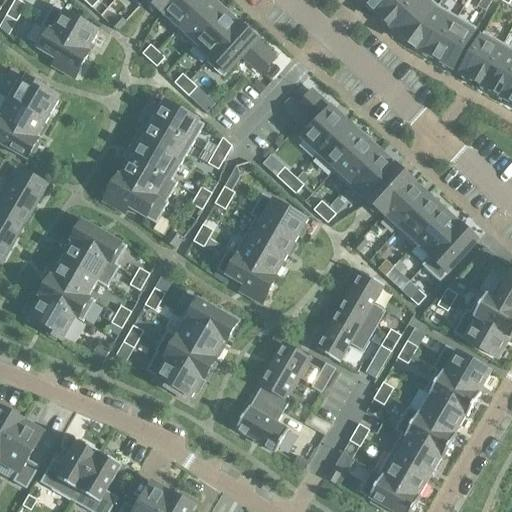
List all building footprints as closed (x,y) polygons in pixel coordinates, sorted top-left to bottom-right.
[(22,13),(26,5),(17,0),(15,0),(11,7),(22,13)] [(100,0),(86,0),(85,2),(92,9),(100,0)] [(147,0),(163,14),(176,0),(147,0)] [(176,0),(163,14),(165,15),(166,14),(180,27),(205,0),(176,0)] [(192,46),(193,47),(226,9),(217,0),(214,3),(211,0),(205,0),(180,27),(195,41),(191,45),(192,46)] [(362,0),(369,6),(369,7),(374,11),(384,0),(362,0)] [(384,0),(374,11),(375,12),(375,11),(375,12),(384,20),(390,25),(413,0),(384,0)] [(404,39),(410,44),(438,6),(431,0),(413,0),(390,25),(405,39),(404,39)] [(99,32),(53,6),(42,25),(90,52),(88,50),(89,50),(92,52),(96,46),(92,44),(99,32)] [(438,6),(410,44),(416,48),(416,47),(431,56),(434,58),(458,17),(438,6)] [(6,16),(17,22),(22,13),(11,7),(6,16)] [(226,9),(193,47),(207,60),(206,61),(207,62),(241,25),(240,24),(239,25),(233,20),(235,17),(226,9)] [(117,31),(126,22),(120,16),(111,26),(117,31)] [(441,62),(453,69),(477,28),(458,17),(434,58),(435,58),(434,58),(441,62)] [(90,52),(42,25),(41,27),(45,29),(34,47),(55,60),(52,66),(74,79),(85,59),(90,52)] [(256,41),(258,40),(241,25),(207,62),(224,78),(243,57),(262,74),(275,59),(256,41)] [(460,73),(473,81),(480,85),(480,84),(503,44),(484,32),(460,73)] [(480,84),(492,91),(492,92),(498,95),(499,95),(511,71),(511,48),(503,44),(480,84)] [(150,61),(158,52),(151,45),(143,54),(143,55),(150,61)] [(165,58),(158,52),(150,61),(157,67),(165,58)] [(511,71),(499,95),(511,102),(511,103),(511,71)] [(190,81),(183,74),(174,83),(182,90),(186,85),(190,81)] [(6,99),(47,122),(58,102),(56,101),(59,95),(27,76),(23,82),(18,79),(6,99)] [(182,90),(189,97),(197,88),(190,81),(186,85),(182,90)] [(316,158),(348,124),(312,92),(299,106),(317,123),(303,138),(319,153),(315,157),(316,158)] [(46,124),(47,122),(6,99),(0,109),(0,118),(38,141),(39,139),(38,138),(39,136),(42,138),(49,126),(46,124)] [(193,144),(205,125),(164,101),(157,113),(154,112),(151,117),(154,119),(153,121),(193,144)] [(0,144),(27,160),(30,155),(34,157),(41,145),(37,143),(38,141),(0,118),(0,144)] [(141,142),(181,166),(193,144),(153,121),(151,124),(148,122),(145,127),(148,129),(141,142)] [(355,130),(348,124),(316,158),(332,173),(366,136),(357,128),(355,130)] [(348,187),(380,153),(372,146),(375,144),(366,136),(332,173),(348,187)] [(131,158),(177,185),(178,183),(172,180),(181,166),(141,142),(136,151),(132,149),(129,154),(133,156),(131,158)] [(218,147),(213,156),(224,162),(228,154),(218,147)] [(394,167),(380,153),(348,187),(365,203),(368,200),(369,199),(398,167),(396,165),(394,167)] [(224,162),(213,156),(208,164),(218,170),(223,162),(224,162)] [(167,205),(168,203),(167,202),(177,185),(131,158),(130,161),(126,159),(123,164),(127,166),(121,176),(120,175),(119,176),(167,205)] [(414,185),(416,184),(398,167),(369,199),(368,200),(384,214),(386,216),(387,215),(386,214),(413,184),(414,185)] [(289,188),(297,179),(285,168),(276,177),(289,188)] [(45,184),(23,171),(0,210),(23,223),(45,184)] [(156,224),(167,205),(119,176),(104,202),(126,215),(129,209),(156,224)] [(304,186),(297,179),(289,188),(296,195),(304,186)] [(397,232),(429,198),(414,185),(413,184),(386,214),(387,215),(400,226),(396,231),(397,232)] [(230,202),(235,194),(224,187),(220,196),(230,202)] [(202,188),(197,196),(207,203),(212,194),(202,188)] [(262,194),(251,214),(297,240),(298,237),(302,239),(309,227),(306,224),(308,221),(262,194)] [(207,203),(197,196),(192,205),(202,211),(207,203)] [(215,204),(225,210),(230,202),(220,196),(215,204)] [(438,201),(435,204),(429,198),(397,232),(413,247),(447,210),(438,201)] [(321,217),(329,208),(322,202),(313,211),(321,217)] [(336,215),(329,208),(321,217),(328,224),(336,215)] [(0,262),(23,223),(0,210),(0,262)] [(414,248),(418,243),(431,256),(422,266),(424,267),(462,226),(460,224),(459,226),(453,220),(455,217),(447,210),(413,247),(414,248)] [(250,216),(255,219),(245,236),(286,259),(288,256),(291,258),(299,245),(295,243),(297,240),(251,214),(250,216)] [(83,221),(72,241),(119,268),(120,267),(117,265),(127,246),(106,234),(108,231),(103,228),(101,231),(83,221)] [(209,240),(214,231),(203,225),(198,233),(209,240)] [(424,267),(440,282),(478,241),(462,226),(424,267)] [(172,231),(165,242),(176,249),(183,238),(172,231)] [(193,242),(204,248),(209,240),(198,233),(193,242)] [(245,236),(235,253),(229,249),(228,251),(277,279),(277,278),(276,277),(281,267),(285,269),(288,264),(284,262),(286,259),(245,236)] [(363,239),(362,238),(354,248),(360,253),(368,244),(363,239)] [(71,242),(73,243),(72,245),(69,243),(62,255),(65,257),(63,260),(109,287),(119,268),(72,241),(71,242)] [(494,257),(485,248),(470,264),(477,271),(487,261),(489,262),(494,257)] [(265,299),(277,279),(228,251),(216,270),(231,279),(227,286),(261,305),(265,299)] [(53,277),(52,276),(51,276),(95,302),(95,301),(89,297),(98,282),(108,288),(109,287),(63,260),(61,263),(58,261),(51,273),(54,275),(53,277)] [(386,277),(394,268),(386,261),(378,270),(386,277)] [(401,274),(394,268),(386,277),(392,283),(401,274)] [(140,269),(135,277),(146,283),(150,275),(140,269)] [(511,269),(507,279),(501,277),(490,296),(511,308),(511,269)] [(374,305),(384,286),(362,273),(360,276),(356,274),(345,294),(349,296),(339,311),(375,332),(386,312),(374,305)] [(40,297),(83,322),(95,302),(51,276),(49,280),(46,278),(43,283),(46,285),(40,297)] [(130,286),(141,292),(146,283),(135,277),(130,286)] [(150,297),(160,303),(165,295),(155,289),(150,297)] [(453,304),(458,295),(447,289),(442,298),(453,304)] [(426,297),(419,291),(411,300),(418,306),(426,297)] [(511,336),(511,308),(490,296),(482,291),(470,313),(511,336)] [(39,297),(41,298),(30,316),(32,317),(29,321),(50,333),(48,337),(56,342),(58,338),(63,341),(76,318),(83,322),(40,297),(39,297)] [(156,312),(160,303),(150,297),(145,306),(156,312)] [(183,316),(227,341),(238,322),(221,312),(223,308),(218,305),(216,309),(195,297),(183,316)] [(442,298),(437,306),(448,312),(453,304),(442,298)] [(128,320),(132,313),(121,307),(117,314),(128,320)] [(466,310),(453,333),(499,359),(511,339),(511,340),(511,336),(470,313),(466,310)] [(317,350),(339,363),(350,345),(363,352),(375,332),(339,311),(330,328),(327,326),(316,345),(319,347),(317,350)] [(112,324),(122,330),(128,320),(117,314),(112,324)] [(168,331),(167,332),(216,361),(217,359),(215,358),(216,357),(219,359),(227,346),(223,344),(224,342),(226,343),(227,341),(183,316),(182,318),(184,319),(175,335),(168,331)] [(128,335),(139,341),(144,332),(133,326),(128,335)] [(402,336),(391,330),(386,338),(397,345),(402,336)] [(167,332),(156,351),(205,379),(211,368),(215,370),(218,365),(214,363),(216,361),(167,332)] [(134,349),(139,341),(128,335),(123,343),(134,349)] [(386,338),(381,347),(392,353),(397,345),(386,338)] [(402,350),(413,356),(418,348),(407,342),(402,350)] [(98,345),(91,357),(103,364),(110,352),(98,345)] [(284,413),(291,399),(286,396),(308,359),(285,346),(262,386),(263,386),(256,397),(284,413)] [(433,368),(480,395),(481,394),(480,393),(491,372),(445,346),(433,368)] [(408,365),(413,356),(402,350),(397,359),(408,365)] [(157,377),(154,382),(159,384),(156,387),(166,393),(168,389),(172,392),(175,388),(192,398),(195,394),(198,396),(206,383),(202,381),(203,379),(204,380),(205,379),(156,351),(155,352),(157,353),(146,371),(157,377)] [(322,394),(336,370),(326,364),(312,388),(322,394)] [(425,391),(468,416),(480,395),(433,368),(432,369),(436,371),(425,391)] [(378,392),(389,398),(394,389),(383,383),(381,387),(378,392)] [(468,417),(468,416),(425,391),(424,392),(430,396),(420,414),(408,407),(407,409),(456,437),(457,435),(456,434),(466,417),(468,417)] [(384,406),(389,398),(378,392),(373,400),(384,406)] [(276,453),(289,430),(277,424),(284,413),(256,397),(250,408),(249,407),(236,430),(254,440),(252,444),(257,447),(259,443),(276,453)] [(0,461),(24,420),(2,408),(0,412),(0,461)] [(407,409),(395,429),(444,457),(456,437),(407,409)] [(24,420),(0,461),(0,464),(17,475),(13,482),(26,489),(40,467),(28,460),(43,434),(24,423),(24,421),(24,420)] [(354,433),(365,439),(370,431),(359,425),(354,433)] [(401,434),(390,454),(431,477),(442,458),(443,459),(444,457),(395,429),(395,431),(401,434)] [(360,448),(365,439),(354,433),(349,441),(360,448)] [(40,483),(73,502),(101,453),(80,441),(65,467),(53,460),(40,483)] [(101,453),(73,502),(90,511),(110,511),(119,498),(107,491),(122,465),(101,453)] [(327,480),(334,484),(335,483),(340,486),(354,461),(342,454),(334,469),(327,480)] [(390,454),(379,473),(372,469),(371,471),(420,499),(421,498),(420,497),(431,477),(390,454)] [(298,456),(294,464),(305,470),(309,463),(298,456)] [(412,511),(420,499),(371,471),(359,492),(372,500),(370,504),(384,511),(388,511),(390,510),(392,511),(412,511)] [(119,511),(164,511),(174,495),(172,494),(171,495),(152,484),(137,510),(125,503),(119,511)] [(38,498),(30,493),(24,504),(32,509),(38,498)] [(174,495),(164,511),(191,511),(194,506),(174,495)]
